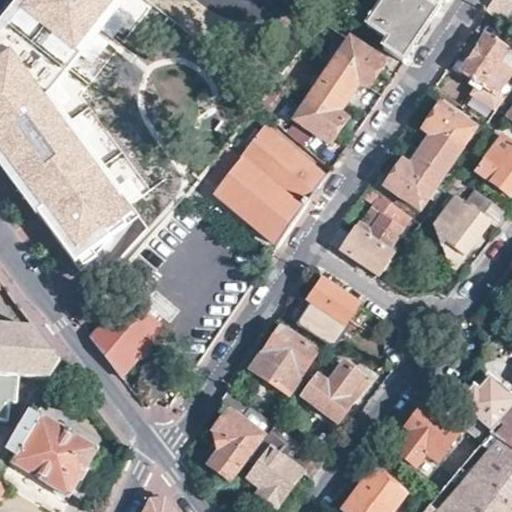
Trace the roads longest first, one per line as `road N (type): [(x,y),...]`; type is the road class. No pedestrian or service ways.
road 1 (residential): [(470,0),(304,246)]
road 2 (tertiary): [(154,445),(0,241)]
road 3 (residential): [(304,246),(184,431),(159,453)]
road 4 (residential): [(303,511),(435,338)]
road 5 (residential): [(435,338),(304,246)]
road 6 (residential): [(435,338),(511,238)]
